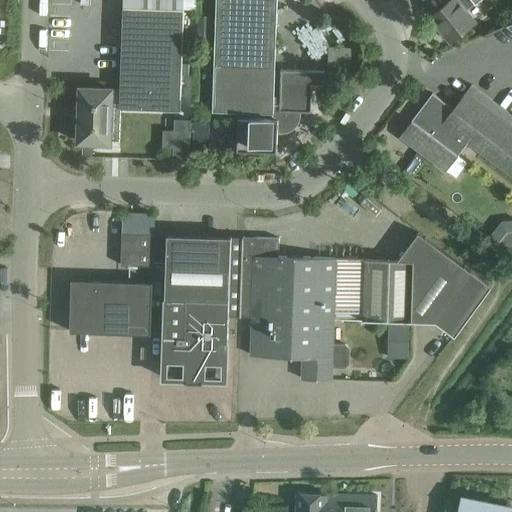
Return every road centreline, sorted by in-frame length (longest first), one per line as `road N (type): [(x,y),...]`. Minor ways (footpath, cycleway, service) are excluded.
road 1 (unclassified): [(30,192),(285,196),(346,144),(392,73),(391,35),(363,0)]
road 2 (unclassified): [(511,455),(147,464)]
road 3 (unclassified): [(28,462),(30,192)]
road 4 (unclassified): [(27,486),(93,484),(147,464)]
